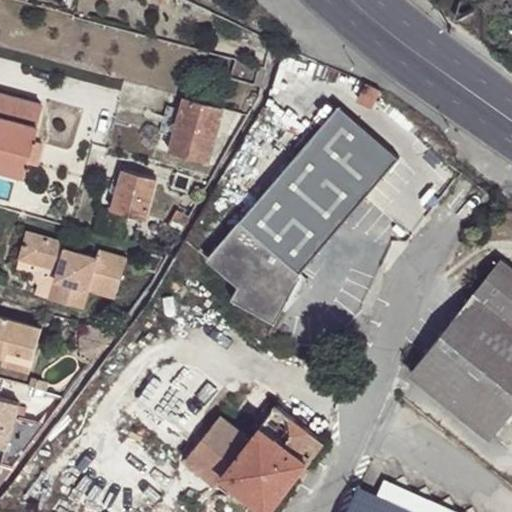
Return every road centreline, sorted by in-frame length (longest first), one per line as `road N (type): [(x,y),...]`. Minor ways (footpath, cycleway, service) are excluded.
road 1 (unknown): [(366,411),(230,339),(164,360),(113,403),(85,446),(85,460),(129,511)]
road 2 (secondary): [(511,121),(354,0)]
road 3 (unknown): [(375,384),(511,463)]
road 4 (unknown): [(411,283),(380,262),(348,260),(324,277),(302,316)]
